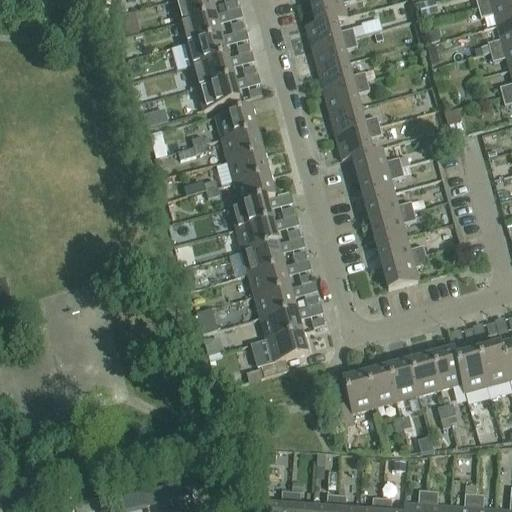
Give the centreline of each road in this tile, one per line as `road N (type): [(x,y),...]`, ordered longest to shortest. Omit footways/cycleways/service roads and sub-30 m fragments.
road 1 (residential): [(509,292),(366,333),(349,323),(261,0)]
road 2 (residential): [(509,292),(472,148)]
